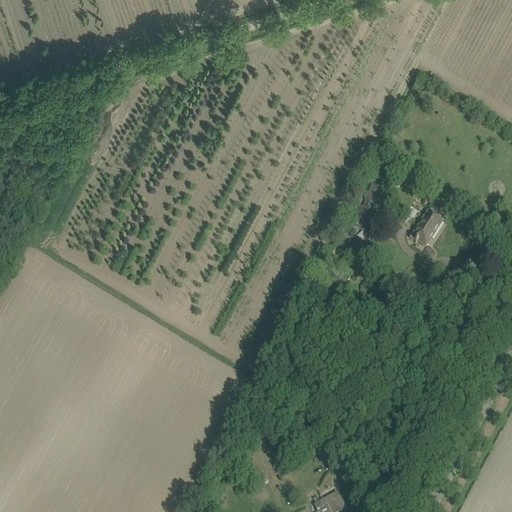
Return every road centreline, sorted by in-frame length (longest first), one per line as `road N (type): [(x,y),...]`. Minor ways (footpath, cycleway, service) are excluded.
road 1 (track): [(337,0),(0,104)]
road 2 (tertiary): [(428,511),(511,353)]
